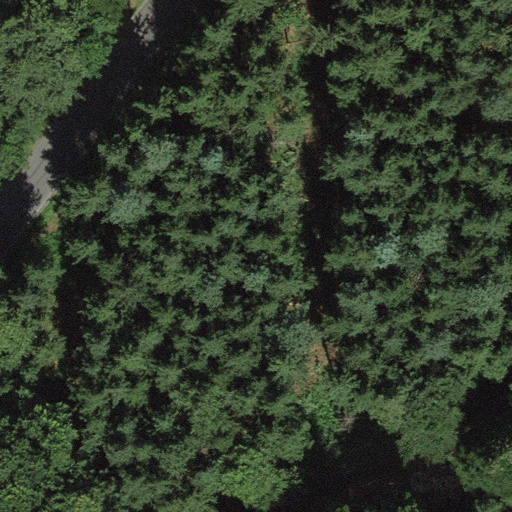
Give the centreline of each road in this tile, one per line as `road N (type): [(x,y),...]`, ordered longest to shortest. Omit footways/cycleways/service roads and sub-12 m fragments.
road 1 (unclassified): [(174,0),(0,237)]
road 2 (track): [(511,445),(361,511)]
